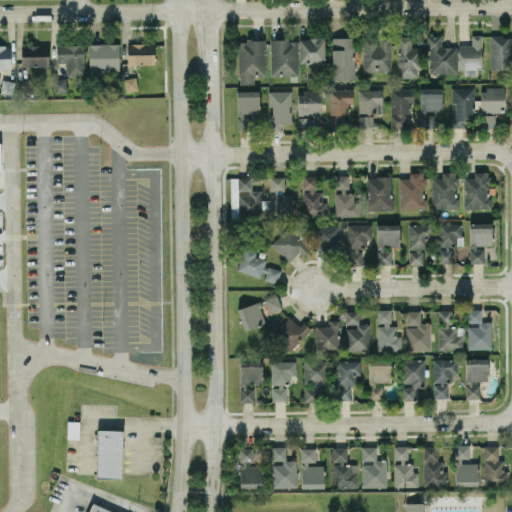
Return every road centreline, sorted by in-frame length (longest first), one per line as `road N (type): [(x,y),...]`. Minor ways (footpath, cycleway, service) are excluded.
road 1 (secondary): [(208,511),(217,366),(212,0)]
road 2 (secondary): [(177,0),(184,377),(176,511)]
road 3 (residential): [(511,5),(0,12)]
road 4 (residential): [(490,421),(511,416),(500,149),(403,149)]
road 5 (residential): [(183,426),(490,421)]
road 6 (residential): [(403,149),(181,155)]
road 7 (residential): [(511,285),(316,288)]
